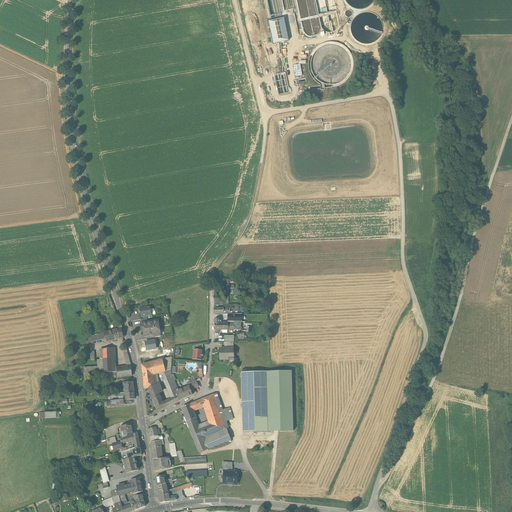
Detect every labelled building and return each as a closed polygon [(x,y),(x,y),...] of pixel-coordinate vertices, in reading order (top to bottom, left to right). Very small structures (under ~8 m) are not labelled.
[(266,0),(270,18),(280,16),(281,18),(283,17),(282,16),(281,16),(277,0),(266,0)] [(339,24),(337,14),(328,15),(319,17),(310,19),(301,21),(304,32),(305,33),(305,34),(306,34),(306,35),(307,36),(308,36),(309,36),(310,37),(311,37),(312,37),(313,37),(314,37),(315,37),(316,36),(317,35),(318,35),(319,34),(320,33),(320,32),(320,31),(321,30),(321,29),(322,29),(323,30),(323,31),(324,31),(325,32),(326,33),(327,33),(328,33),(329,34),(330,34),(331,34),(332,33),(333,33),(334,33),(335,33),(336,32),(336,31),(337,31),(338,30),(338,29),(339,28),(339,27),(339,26),(339,25),(339,24)] [(283,18),(270,21),(272,32),(270,32),(273,43),(278,42),(277,40),(283,39),(283,41),(288,40),(283,18)] [(285,72),(279,73),(284,94),(291,92),(291,89),(289,87),(285,72)] [(238,305),(230,305),(230,308),(223,308),(223,313),(230,313),(230,314),(238,314),(238,305)] [(141,317),(152,315),(150,307),(139,309),(141,317)] [(230,314),(228,314),(228,315),(229,315),(229,317),(228,317),(228,320),(228,321),(228,322),(240,322),(242,322),(242,314),(238,314),(230,314)] [(229,323),(223,323),(223,322),(221,322),(221,320),(219,320),(219,319),(214,319),(214,323),(214,330),(222,330),(222,333),(227,333),(227,330),(240,330),(240,322),(228,322),(229,323)] [(147,322),(142,323),(143,330),(144,330),(159,327),(157,320),(147,322)] [(159,327),(144,330),(146,336),(155,335),(160,334),(159,327)] [(115,329),(111,331),(114,340),(123,338),(121,328),(117,329),(116,328),(115,328),(115,329)] [(111,331),(104,332),(106,338),(107,342),(114,340),(111,331)] [(104,332),(87,337),(88,343),(106,338),(104,332)] [(154,341),(145,342),(146,351),(156,349),(154,341)] [(131,365),(126,348),(126,347),(125,347),(124,348),(122,348),(127,367),(131,366),(131,365)] [(225,349),(220,349),(220,354),(220,360),(234,360),(233,348),(225,349)] [(111,349),(100,349),(100,359),(98,360),(98,367),(98,373),(116,372),(116,368),(112,368),(111,349)] [(196,350),(194,350),(192,360),(202,361),(202,357),(203,357),(204,355),(202,355),(203,351),(196,350)] [(148,388),(153,386),(153,384),(154,384),(154,383),(153,383),(152,376),(165,372),(162,360),(142,365),(143,378),(144,389),(148,388)] [(127,367),(116,368),(116,372),(117,378),(132,376),(131,366),(127,367)] [(291,371),(266,372),(268,432),(293,431),(291,371)] [(266,372),(241,373),(243,433),(268,432),(266,372)] [(132,382),(123,383),(124,394),(126,393),(134,393),(132,382)] [(159,384),(153,386),(148,388),(152,400),(160,397),(158,393),(162,392),(159,384)] [(192,395),(188,387),(182,390),(183,393),(177,396),(177,397),(179,401),(192,395)] [(210,425),(198,430),(194,419),(187,422),(194,440),(199,453),(231,440),(228,433),(223,428),(224,428),(213,395),(196,402),(198,408),(203,406),(210,425)] [(177,397),(162,403),(160,397),(152,400),(157,411),(179,401),(177,397)] [(192,404),(181,408),(187,422),(194,419),(195,419),(192,410),(194,409),(192,404)] [(132,425),(120,427),(121,433),(122,433),(123,438),(133,435),(132,425)] [(156,427),(149,429),(150,437),(151,442),(159,440),(158,435),(156,427)] [(123,438),(120,439),(121,441),(116,443),(112,444),(114,450),(120,448),(119,445),(122,444),(134,441),(135,448),(140,447),(137,434),(133,435),(123,438)] [(114,437),(106,440),(108,446),(112,444),(116,443),(114,437)] [(160,441),(150,442),(153,460),(162,458),(160,441)] [(140,447),(135,448),(121,452),(123,460),(135,457),(141,455),(140,447)] [(123,460),(123,461),(124,460),(126,466),(124,466),(126,466),(126,469),(125,469),(126,474),(138,471),(135,457),(123,460)] [(162,458),(153,460),(155,471),(162,469),(170,468),(169,457),(162,458)] [(231,463),(223,462),(222,471),(224,471),(231,472),(231,463)] [(110,481),(106,467),(100,468),(103,483),(102,483),(103,488),(108,487),(107,482),(110,481)] [(231,472),(224,471),(223,475),(222,475),(221,476),(221,478),(222,479),(223,479),(223,483),(237,484),(238,472),(231,472)] [(164,476),(156,477),(157,487),(166,484),(164,476)] [(140,478),(130,481),(131,485),(133,492),(133,494),(142,492),(140,481),(140,478)] [(166,484),(157,487),(158,492),(168,491),(167,486),(166,483),(166,484)] [(174,489),(168,491),(168,495),(175,492),(192,486),(191,483),(174,489)] [(131,485),(118,488),(119,496),(133,492),(131,485)] [(168,491),(158,492),(160,503),(166,502),(170,501),(177,500),(176,496),(169,497),(168,495),(168,491)] [(130,501),(131,504),(133,511),(145,507),(143,495),(134,497),(134,499),(130,501)] [(118,496),(111,498),(114,505),(121,503),(118,496)] [(121,503),(114,505),(115,509),(112,510),(112,511),(129,511),(133,511),(131,504),(122,507),(121,503)]
